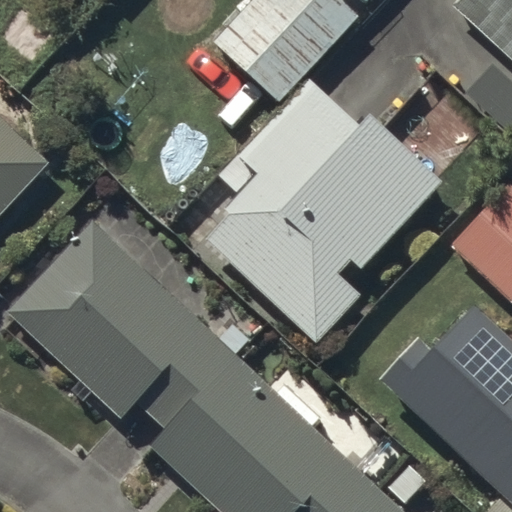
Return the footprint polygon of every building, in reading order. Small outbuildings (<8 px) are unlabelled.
[(361,15),(344,0),(253,0),(216,41),(282,101),(361,15)] [(511,0),(458,0),(455,4),(511,57),(511,0)] [(511,81),(493,64),(466,91),(511,136),(511,81)] [(362,125),(312,78),(238,157),(255,173),(224,205),(231,212),(207,237),(317,340),(361,294),(348,282),(443,181),(371,114),(362,125)] [(0,216),(51,160),(0,113),(0,216)] [(511,182),(510,181),(452,242),(511,299),(511,182)] [(138,402),(167,430),(237,356),(94,220),(8,311),(122,419),(138,402)] [(511,339),(475,306),(433,351),(418,337),(380,378),(511,499),(511,339)] [(250,339),(234,324),(221,337),(237,352),(250,339)] [(237,356),(167,430),(152,446),(222,511),(358,511),(380,489),(237,356)] [(427,481),(411,465),(390,487),(406,502),(427,481)] [(404,511),(380,489),(358,511),(404,511)]
